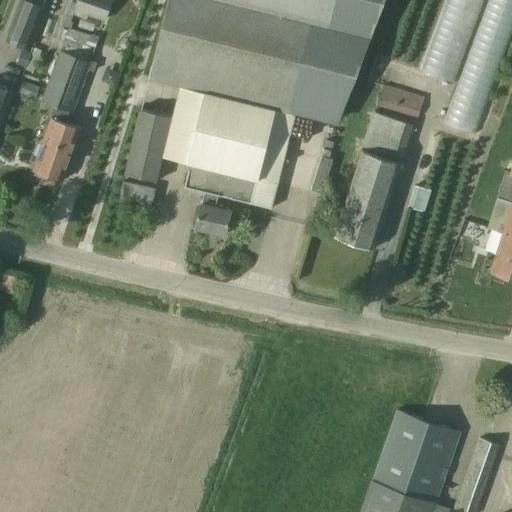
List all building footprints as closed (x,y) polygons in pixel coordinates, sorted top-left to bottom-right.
[(24,0),(23,0),(7,41),(27,49),(44,7),(24,0)] [(77,0),(73,15),(87,20),(88,15),(105,21),(111,0),(77,0)] [(167,0),(148,78),(178,85),(204,91),(295,113),(337,123),(383,0),(167,0)] [(444,0),(418,70),(454,83),(484,0),(444,0)] [(511,0),(487,0),(447,122),(478,133),(511,29),(511,0)] [(51,118),(33,170),(62,180),(80,128),(69,124),(68,124),(72,112),(81,88),(87,69),(94,71),(97,63),(91,61),(90,61),(79,57),(82,50),(93,54),(98,38),(68,28),(60,51),(42,101),(56,106),(51,118)] [(25,82),(21,92),(34,97),(38,87),(25,82)] [(424,97),(384,84),(377,106),(418,117),(424,97)] [(0,118),(3,109),(9,93),(0,89),(0,118)] [(278,184),(295,113),(204,91),(187,163),(190,163),(278,184)] [(139,109),(124,173),(157,181),(171,116),(139,109)] [(373,112),(362,146),(402,158),(413,125),(373,112)] [(362,150),(334,236),(374,248),(401,163),(362,150)] [(278,184),(190,163),(184,186),(204,191),(202,204),(201,204),(195,227),(225,234),(231,211),(215,207),(218,195),(272,208),(278,184)] [(119,199),(151,207),(155,188),(123,181),(119,199)] [(409,206),(425,211),(431,188),(415,184),(409,206)] [(511,203),(497,199),(487,228),(503,233),(491,271),(511,277),(511,203)] [(397,411),(362,511),(449,511),(450,510),(435,505),(460,432),(397,411)] [(454,509),(461,511),(476,511),(500,445),(479,438),(454,509)]
